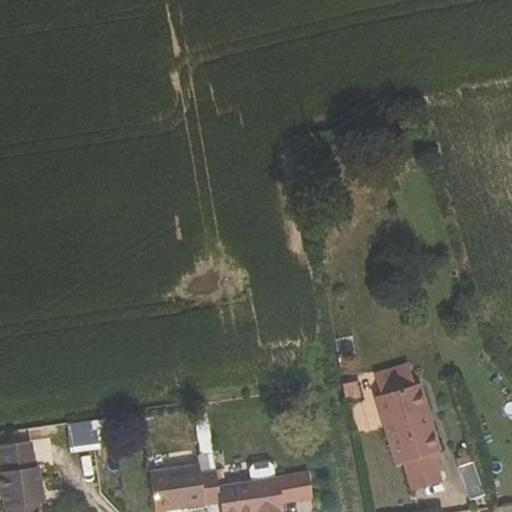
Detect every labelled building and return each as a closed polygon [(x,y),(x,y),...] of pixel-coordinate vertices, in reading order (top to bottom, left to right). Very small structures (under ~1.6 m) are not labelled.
[(359,193),(356,171),(335,174),(338,196),(359,193)] [(431,421),(421,390),(417,391),(411,371),(377,381),(383,401),(379,402),(398,469),(405,467),(414,496),(442,487),(434,459),(441,456),(434,434),(431,436),(427,422),(431,421)] [(358,383),(343,386),(347,403),(361,400),(358,383)] [(295,410),(280,413),(283,425),(297,422),(295,410)] [(68,454),(94,450),(89,418),(63,422),(68,454)] [(0,447),(0,472),(0,473),(0,472),(0,497),(2,510),(4,510),(4,511),(41,511),(40,505),(45,504),(40,467),(36,468),(32,443),(0,447)] [(248,469),(250,482),(274,479),(272,465),(268,462),(251,464),(248,469)] [(149,472),(154,511),(162,511),(220,503),(218,487),(218,486),(215,471),(199,472),(198,465),(149,472)] [(307,473),(278,478),(282,503),(311,498),(307,473)] [(223,487),(218,487),(220,503),(221,506),(221,511),(280,511),(283,511),(282,503),(278,478),(274,479),(250,482),(223,487)]
